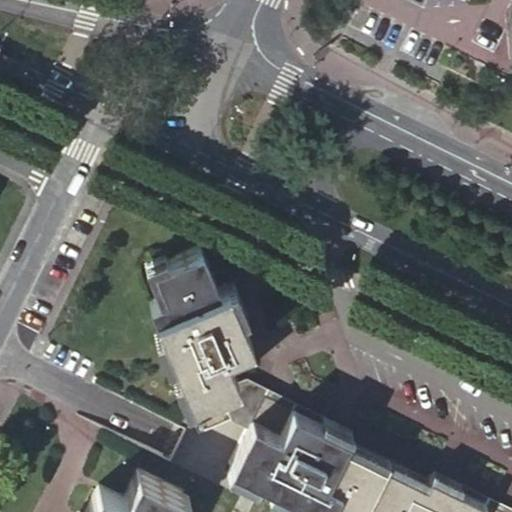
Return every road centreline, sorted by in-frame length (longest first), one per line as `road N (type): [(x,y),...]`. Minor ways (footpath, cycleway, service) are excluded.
road 1 (tertiary): [(186,140),(511,303)]
road 2 (tertiary): [(511,186),(229,56)]
road 3 (tertiary): [(229,56),(26,0)]
road 4 (unknown): [(95,402),(194,465),(204,496),(198,511)]
road 5 (residential): [(63,180),(0,308)]
road 6 (unknown): [(95,402),(38,511)]
